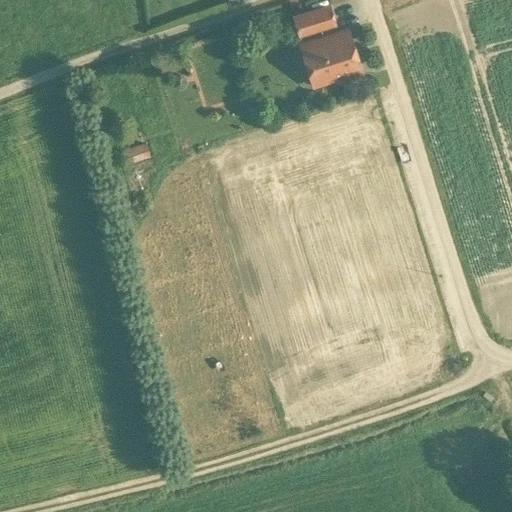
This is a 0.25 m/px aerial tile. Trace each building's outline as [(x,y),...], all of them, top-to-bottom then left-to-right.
[(330,4),(290,16),(296,33),(335,21),(330,4)] [(348,28),(298,42),(311,85),(336,78),(339,80),(347,78),(348,74),(361,71),(348,28)] [(375,93),(207,144),(216,174),(384,123),(375,93)] [(388,134),(220,185),(230,215),(397,164),(388,134)] [(149,147),(121,154),(124,165),(152,158),(149,147)] [(400,172),(232,222),(241,252),(409,202),(400,172)] [(412,207),(244,258),(253,288),(421,237),(412,207)] [(424,245),(256,296),(265,326),(433,275),(424,245)] [(436,282),(268,333),(277,363),(445,312),(436,282)] [(448,322),(280,373),(289,403),(457,352),(448,322)]
